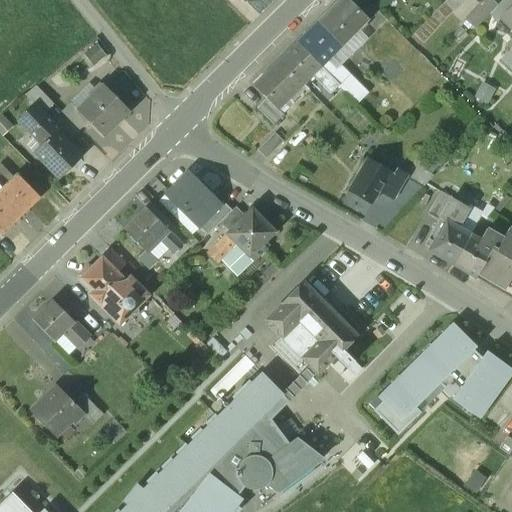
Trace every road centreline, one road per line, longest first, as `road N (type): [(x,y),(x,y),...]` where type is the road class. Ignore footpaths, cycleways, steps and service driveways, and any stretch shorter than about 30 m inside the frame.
road 1 (residential): [(181,123),(269,190),(511,336)]
road 2 (tertiary): [(181,123),(0,301)]
road 3 (tertiary): [(304,0),(181,123)]
road 4 (track): [(78,0),(181,123)]
